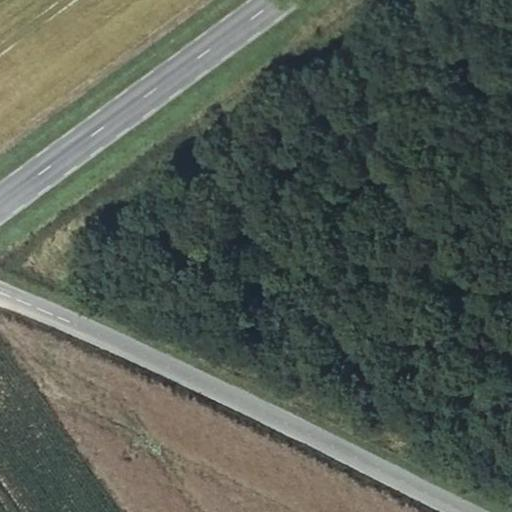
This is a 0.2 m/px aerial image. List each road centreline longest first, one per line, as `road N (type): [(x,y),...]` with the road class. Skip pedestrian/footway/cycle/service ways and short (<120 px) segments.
road 1 (tertiary): [(0,291),(468,511)]
road 2 (secondary): [(272,0),(0,199)]
